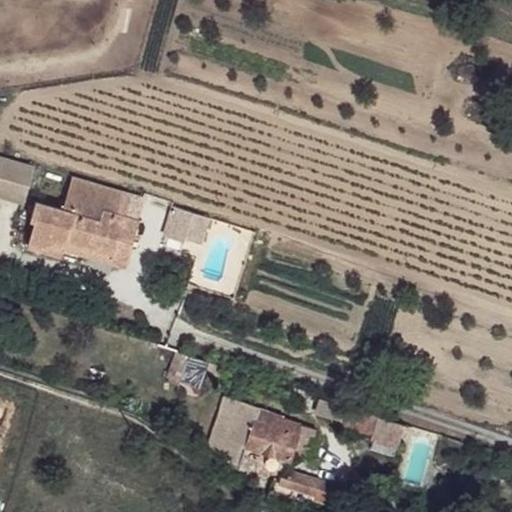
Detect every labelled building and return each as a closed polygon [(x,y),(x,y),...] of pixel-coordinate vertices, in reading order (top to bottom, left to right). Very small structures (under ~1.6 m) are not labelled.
[(39,168),(2,158),(0,165),(0,196),(28,204),(39,168)] [(135,198),(77,182),(67,211),(38,204),(32,223),(37,226),(33,246),(70,257),(72,253),(130,268),(142,221),(132,217),(135,198)] [(164,235),(204,241),(208,212),(168,206),(164,235)] [(166,379),(201,390),(210,360),(175,350),(166,379)] [(255,400),(233,396),(223,434),(244,441),(253,412),(255,400)] [(280,408),(255,400),(253,412),(277,419),(280,408)] [(406,419),(349,401),(344,422),(372,432),(371,438),(399,445),(406,419)] [(277,419),(253,412),(244,441),(288,452),(291,441),(295,424),(277,419)] [(308,423),(298,420),(295,424),(291,441),(302,444),(308,423)] [(334,477),(288,464),(284,481),(318,491),(317,495),(331,497),(334,477)]
